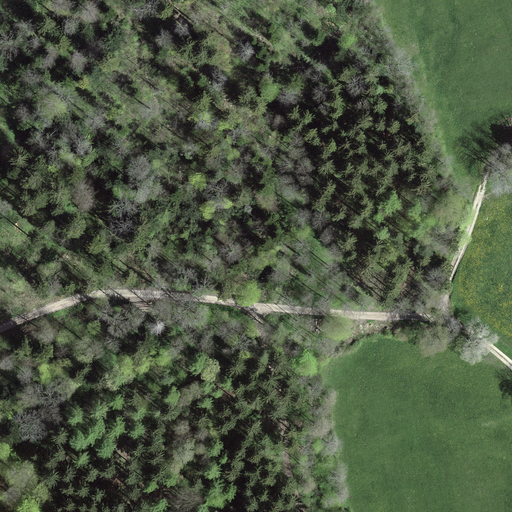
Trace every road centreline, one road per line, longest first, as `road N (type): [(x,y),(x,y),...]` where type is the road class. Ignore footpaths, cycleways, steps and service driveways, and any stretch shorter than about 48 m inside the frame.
road 1 (track): [(511,366),(450,320),(253,305)]
road 2 (track): [(253,305),(127,291),(89,296),(0,329)]
road 3 (track): [(301,511),(278,385),(253,305)]
road 4 (track): [(434,318),(483,181),(504,151)]
